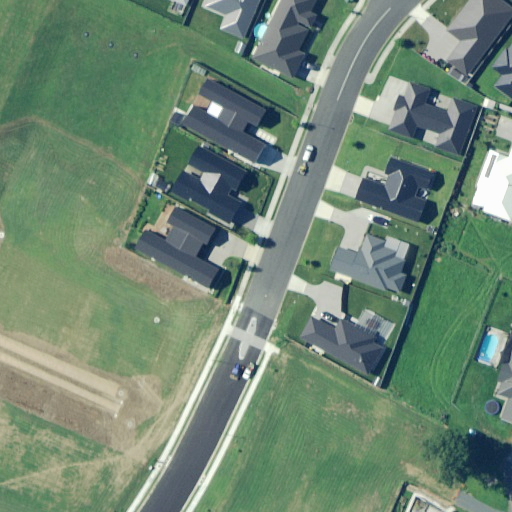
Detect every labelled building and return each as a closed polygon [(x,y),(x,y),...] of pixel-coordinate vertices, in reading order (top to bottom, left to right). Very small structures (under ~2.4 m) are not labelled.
[(244,39),(260,0),(208,0),(206,6),(226,14),(220,29),(244,39)] [(317,0),(281,0),(254,57),(294,77),(306,53),(300,50),(310,30),(299,24),(299,23),(311,29),(318,15),(311,11),(317,0)] [(450,56),(468,71),(511,15),(511,6),(503,0),(472,0),(449,30),(462,40),(450,56)] [(511,43),(493,67),(503,75),(495,85),(511,98),(511,43)] [(193,105),(183,123),(255,163),(266,145),(243,132),(249,123),(257,127),(267,110),(208,79),(199,95),(211,101),(206,112),(193,105)] [(425,103),(430,90),(407,81),(401,96),(399,95),(394,110),(396,111),(389,129),(412,138),(416,126),(440,135),(436,146),(459,154),(477,107),(452,98),(447,111),(425,103)] [(247,171),(199,145),(188,164),(203,173),(200,179),(183,171),(171,191),(190,202),(191,200),(210,210),(208,212),(230,224),(242,202),(230,195),(233,190),(236,191),(247,171)] [(430,191),(436,174),(391,157),(385,173),(389,175),(384,186),(364,178),(356,199),(418,222),(426,201),(415,196),(418,186),(430,191)] [(145,231),(135,249),(209,289),(220,270),(196,257),(203,243),(206,245),(216,228),(176,207),(167,222),(174,226),(165,241),(145,231)] [(339,246),(331,269),(400,294),(407,276),(402,274),(406,263),(396,259),(398,253),(383,248),(385,241),(368,235),(361,254),(339,246)] [(313,315),(301,337),(373,377),(388,350),(373,342),(376,337),(342,318),(336,328),(313,315)] [(510,401),(503,419),(511,422),(511,328),(498,367),(502,368),(493,394),(510,401)]
